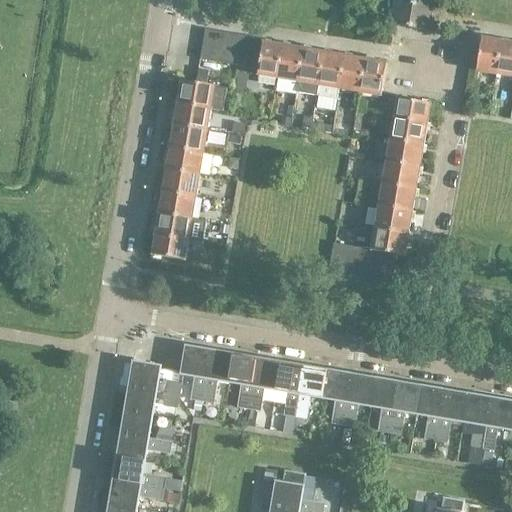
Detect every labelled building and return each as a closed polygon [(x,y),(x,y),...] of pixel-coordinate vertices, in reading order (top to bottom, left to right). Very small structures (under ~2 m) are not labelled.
[(426,30),(430,6),(397,1),(393,24),(426,30)] [(224,45),(226,33),(205,30),(204,42),(224,45)] [(231,46),(233,34),(226,33),(224,45),(231,46)] [(243,48),(245,36),(239,35),(237,47),(243,48)] [(250,49),(252,38),(245,36),(243,48),(250,49)] [(256,50),(258,39),(252,38),(250,49),(256,50)] [(262,51),(263,43),(265,43),(265,40),(258,39),(256,50),(262,51)] [(496,75),(502,42),(482,39),(477,72),(496,75)] [(262,51),(256,50),(250,49),(243,48),(237,47),(231,46),(224,45),(204,42),(203,48),(223,51),(230,52),(236,53),(242,54),(249,55),(255,56),(253,68),(259,69),(262,51)] [(511,78),(511,43),(502,42),(496,75),(511,78)] [(283,46),(265,43),(263,43),(262,51),(259,69),(258,76),(277,79),(283,46)] [(298,83),(304,50),(283,46),(277,79),(298,83)] [(221,63),(223,51),(203,48),(201,60),(221,63)] [(319,86),(324,53),(304,50),(298,83),(319,86)] [(228,64),(230,52),(223,51),(221,63),(228,64)] [(234,65),(236,53),(230,52),(228,64),(234,65)] [(240,66),(242,54),(236,53),(234,65),(240,66)] [(339,90),(345,57),(324,53),(319,86),(339,90)] [(247,67),(249,55),(242,54),(240,66),(247,67)] [(253,68),(255,56),(249,55),(247,67),(253,68)] [(360,93),(366,60),(345,57),(339,90),(360,93)] [(382,97),(387,64),(366,60),(360,93),(382,97)] [(211,110),(215,86),(182,81),(178,104),(211,110)] [(427,124),(431,105),(398,99),(394,118),(427,124)] [(207,131),(211,110),(178,104),(174,126),(207,131)] [(424,146),(427,124),(394,118),(390,140),(424,146)] [(204,154),(207,131),(174,126),(171,148),(204,154)] [(420,168),(424,146),(390,140),(387,162),(420,168)] [(200,176),(204,154),(171,148),(167,170),(200,176)] [(416,191),(420,168),(387,162),(383,185),(416,191)] [(196,198),(200,176),(167,170),(163,192),(196,198)] [(412,213),(416,191),(383,185),(379,207),(412,213)] [(192,220),(196,198),(163,192),(159,214),(192,220)] [(408,235),(412,213),(379,207),(375,229),(408,235)] [(189,242),(192,220),(159,214),(156,236),(189,242)] [(405,257),(408,235),(375,229),(372,250),(371,251),(372,251),(397,256),(405,257)] [(185,261),(189,242),(156,236),(152,256),(185,261)] [(339,257),(341,245),(334,244),(332,256),(339,257)] [(345,258),(347,246),(341,245),(339,257),(345,258)] [(352,259),(354,247),(347,246),(345,258),(352,259)] [(358,260),(360,248),(354,247),(352,259),(358,260)] [(370,262),(372,251),(371,251),(372,250),(366,249),(364,261),(370,262)] [(395,267),(397,257),(397,256),(372,251),(370,262),(395,267)] [(345,258),(339,257),(332,256),(331,262),(338,263),(344,264),(350,265),(357,266),(363,267),(369,268),(394,272),(395,267),(370,262),(364,261),(358,260),(352,259),(345,258)] [(336,275),(338,263),(331,262),(329,274),(336,275)] [(342,276),(344,264),(338,263),(336,275),(342,276)] [(348,277),(350,265),(344,264),(342,276),(348,277)] [(355,278),(357,266),(350,265),(348,277),(355,278)] [(367,280),(369,268),(363,267),(361,279),(367,280)] [(392,284),(394,272),(369,268),(367,280),(392,284)] [(205,387),(211,352),(186,347),(181,375),(195,377),(193,387),(193,400),(202,401),(205,387)] [(229,383),(234,355),(211,352),(205,387),(202,401),(211,403),(216,391),(218,381),(229,383)] [(249,409),(257,359),(234,355),(229,383),(241,385),(240,395),(240,408),(249,409)] [(276,391),(281,363),(257,359),(249,409),(258,411),(263,399),(264,389),(276,391)] [(157,392),(161,368),(161,367),(133,363),(129,388),(157,392)] [(295,417),(304,367),(281,363),(276,391),(288,393),(286,403),(286,416),(295,417)] [(323,399),(328,371),(304,367),(295,417),(305,419),(309,407),(311,397),(323,399)] [(347,403),(351,375),(328,371),(323,399),(335,401),(334,411),(334,424),(343,425),(347,403)] [(370,407),(375,379),(351,375),(347,403),(343,425),(352,427),(357,415),(358,405),(370,407)] [(390,433),(398,383),(375,379),(370,407),(382,409),(380,419),(381,431),(390,433)] [(179,396),(180,387),(169,382),(165,394),(179,396)] [(417,415),(421,387),(398,383),(390,433),(399,434),(403,423),(405,413),(417,415)] [(436,441),(445,391),(421,387),(417,415),(428,417),(427,427),(427,440),(436,441)] [(153,416),(157,392),(129,388),(125,411),(153,416)] [(463,423),(468,395),(445,391),(436,441),(445,443),(450,431),(451,421),(463,423)] [(177,405),(179,396),(165,394),(165,405),(177,405)] [(510,431),(511,418),(511,402),(468,395),(463,423),(486,427),(485,435),(482,449),(492,451),(496,439),(498,429),(510,431)] [(149,439),(153,416),(125,411),(121,434),(149,439)] [(171,443),(173,434),(161,429),(157,440),(171,443)] [(157,440),(149,439),(121,434),(117,458),(145,462),(147,450),(157,452),(170,452),(171,443),(157,440)] [(482,449),(485,435),(473,435),(473,448),(482,449)] [(143,474),(145,462),(117,458),(113,481),(163,489),(165,480),(153,476),(143,474)] [(301,501),(304,487),(303,487),(305,476),(285,472),(283,484),(276,483),(272,508),(298,511),(322,511),(323,507),(311,502),(301,501)] [(162,498),(163,489),(113,481),(109,504),(137,509),(139,497),(149,499),(162,498)] [(461,511),(463,503),(444,499),(442,511),(435,510),(434,511),(461,511)]
